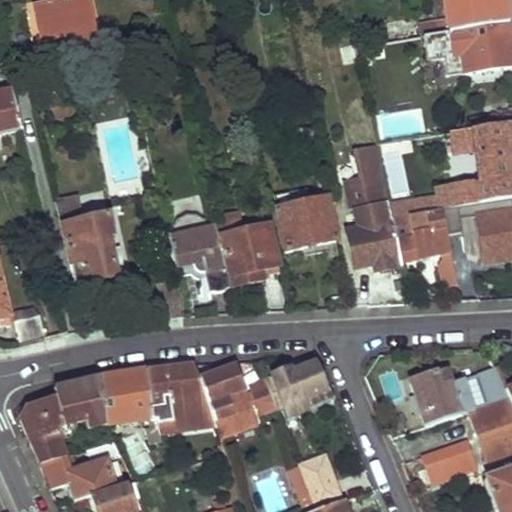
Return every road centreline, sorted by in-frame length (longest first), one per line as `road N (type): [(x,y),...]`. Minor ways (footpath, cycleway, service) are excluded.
road 1 (residential): [(0,378),(177,343),(330,335)]
road 2 (residential): [(330,335),(402,511)]
road 3 (residential): [(330,335),(511,326)]
